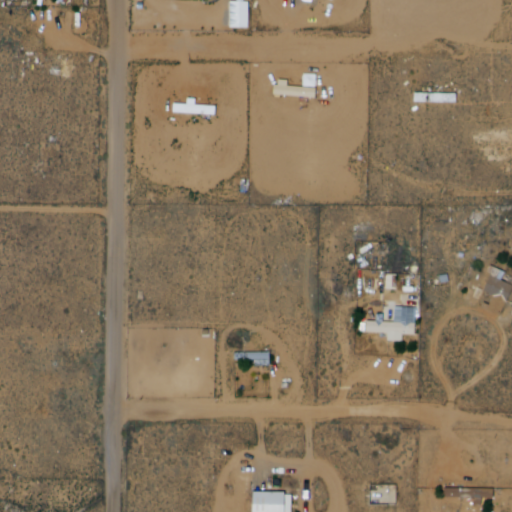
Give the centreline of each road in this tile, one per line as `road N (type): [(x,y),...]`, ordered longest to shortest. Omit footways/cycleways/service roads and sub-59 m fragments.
road 1 (residential): [(122,511),(124,0)]
road 2 (residential): [(122,413),(455,414)]
road 3 (residential): [(126,46),(299,46)]
